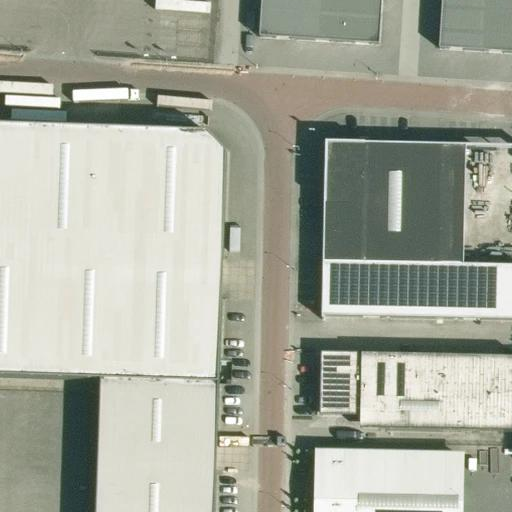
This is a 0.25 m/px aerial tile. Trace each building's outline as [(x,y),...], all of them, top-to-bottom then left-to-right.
[(262,0),(260,38),(378,46),(381,0),(262,0)] [(511,0),(442,0),(439,49),(511,54),(511,0)] [(102,382),(219,386),(219,385),(220,361),(222,299),(223,259),(223,254),(227,154),(207,133),(124,130),(117,130),(93,129),(2,126),(0,125),(0,378),(16,379),(102,382)] [(511,320),(511,267),(463,266),(465,147),(325,143),(322,317),(511,320)] [(360,417),(362,417),(361,430),(380,431),(511,433),(511,358),(321,354),(320,417),(360,417)] [(97,511),(214,511),(219,386),(102,382),(97,511)] [(459,511),(461,458),(320,455),(318,511),(459,511)]
